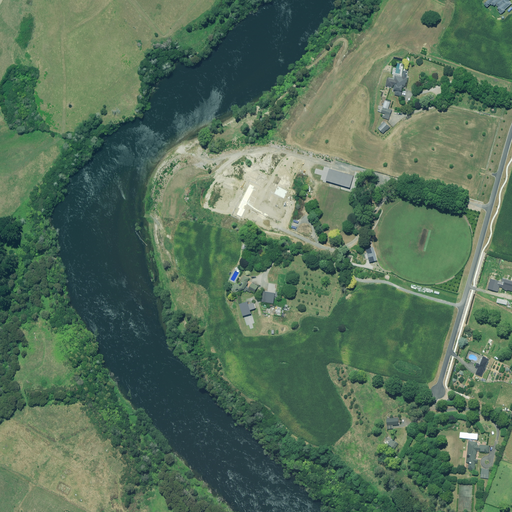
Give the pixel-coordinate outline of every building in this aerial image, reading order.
[(404,85),(406,86),(406,83),(407,83),(408,78),(407,77),(408,71),(404,71),(403,78),(396,76),(395,82),(396,82),(394,90),(396,91),(395,95),(402,97),(404,85)] [(378,112),(382,113),(384,114),(384,115),(383,118),(389,120),(392,110),(390,110),(393,103),(386,101),(383,107),(380,106),(378,112)] [(384,134),(387,130),(388,131),(391,128),(389,127),(385,122),(379,128),(384,134)] [(281,221),(280,221),(282,224),(283,224),(287,232),(291,229),(288,224),(291,222),(290,220),(293,218),(294,219),(297,218),(297,219),(301,217),(298,212),(297,212),(293,204),(277,213),(278,215),(277,215),(279,218),(281,221)] [(247,291),(251,293),(252,291),(256,293),(258,287),(252,284),(249,289),(246,287),(248,283),(247,283),(249,279),(245,276),(240,284),(232,286),(234,293),(239,292),(243,291),(247,293),(247,291)] [(279,293),(276,292),(277,285),(269,283),(268,291),(264,290),(264,293),(262,302),(274,304),(275,297),(278,297),(279,293)] [(250,312),(250,310),(255,309),(254,304),(242,307),(244,315),(249,314),(249,313),(250,312)] [(489,359),(483,357),(480,364),(477,363),(475,367),(478,368),(476,374),(482,377),(489,359)] [(399,425),(399,418),(387,419),(388,429),(393,429),(393,426),(399,425)] [(387,442),(388,443),(387,443),(395,449),(399,444),(391,438),(389,441),(388,440),(387,442)] [(469,469),(469,471),(474,472),(474,471),(475,471),(476,463),(478,464),(478,460),(476,459),(477,452),(489,453),(490,446),(477,445),(478,442),(469,441),(467,463),(469,463),(469,466),(468,469),(469,469)] [(490,470),(482,469),(481,478),(489,479),(490,470)]
